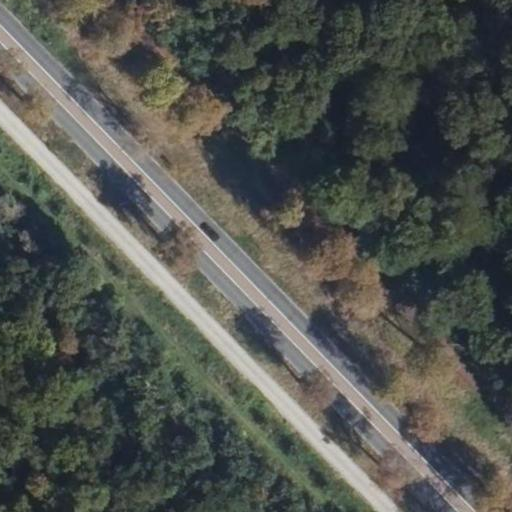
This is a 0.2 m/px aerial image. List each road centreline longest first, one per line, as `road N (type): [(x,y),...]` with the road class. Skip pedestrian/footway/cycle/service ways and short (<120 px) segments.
road 1 (primary): [(485,511),(0,15)]
road 2 (primary): [(0,56),(445,511)]
